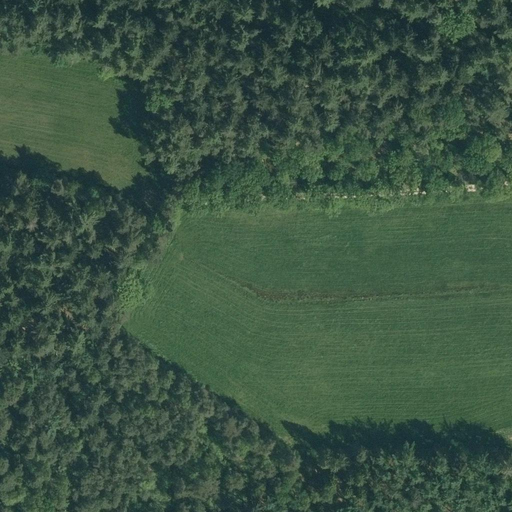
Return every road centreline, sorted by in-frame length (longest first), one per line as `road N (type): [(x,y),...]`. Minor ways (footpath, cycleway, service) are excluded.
road 1 (track): [(511,183),(256,199)]
road 2 (track): [(285,0),(511,34)]
